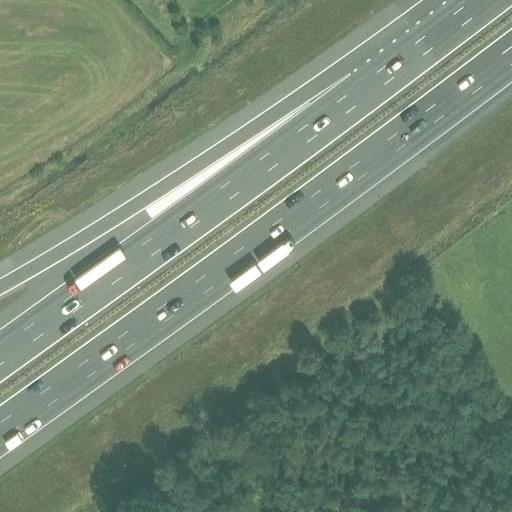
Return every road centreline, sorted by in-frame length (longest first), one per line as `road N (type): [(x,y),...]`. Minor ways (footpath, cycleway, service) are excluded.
road 1 (motorway): [(0,432),(511,56)]
road 2 (motorway): [(361,96),(0,355)]
road 3 (motorway): [(361,96),(163,191),(0,288)]
road 4 (motorway): [(484,0),(361,96)]
